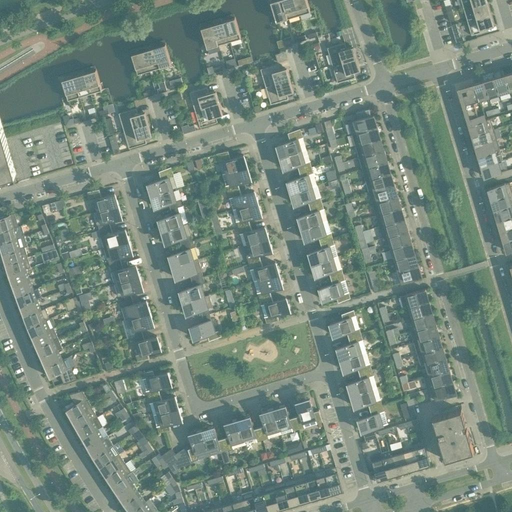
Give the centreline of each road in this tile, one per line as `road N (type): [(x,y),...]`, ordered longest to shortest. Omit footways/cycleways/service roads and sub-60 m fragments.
road 1 (residential): [(328,372),(195,411),(121,163)]
road 2 (residential): [(383,86),(494,463)]
road 3 (residential): [(511,329),(434,71)]
road 4 (residential): [(255,124),(328,372)]
road 5 (residential): [(110,511),(35,385),(0,298)]
road 6 (residential): [(328,372),(367,500)]
